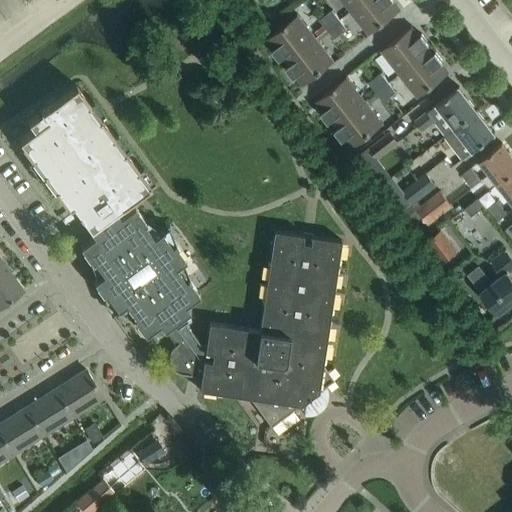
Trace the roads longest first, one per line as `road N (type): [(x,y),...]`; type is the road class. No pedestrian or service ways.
road 1 (residential): [(266,511),(108,339)]
road 2 (unclassified): [(405,470),(430,429),(511,386)]
road 3 (residential): [(0,406),(108,339)]
